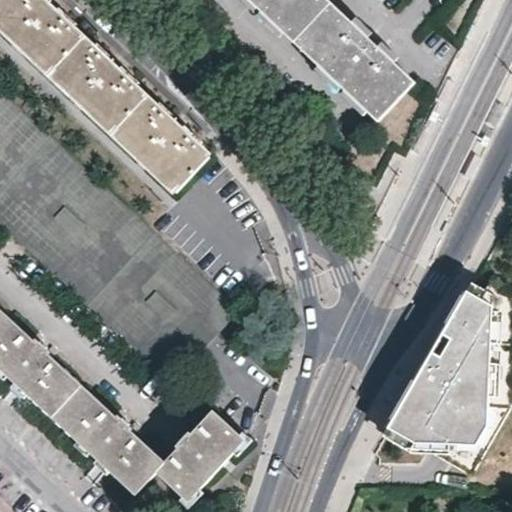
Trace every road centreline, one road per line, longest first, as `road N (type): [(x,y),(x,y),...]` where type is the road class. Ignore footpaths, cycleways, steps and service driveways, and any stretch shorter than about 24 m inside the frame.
road 1 (tertiary): [(102,0),(260,152),(290,201),(338,317)]
road 2 (tertiary): [(398,345),(511,142)]
road 3 (tertiary): [(338,317),(306,370),(263,511)]
road 4 (tertiary): [(323,511),(354,428),(398,345)]
